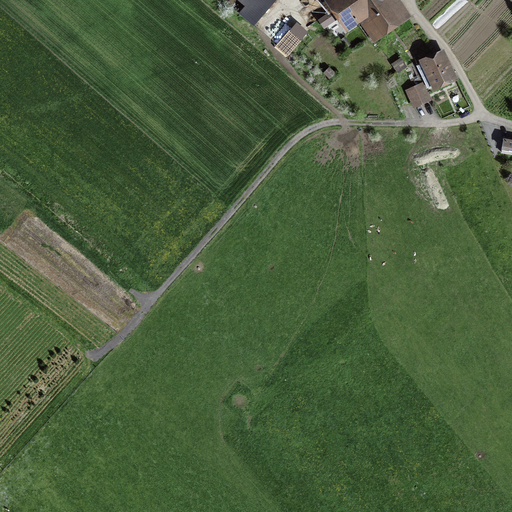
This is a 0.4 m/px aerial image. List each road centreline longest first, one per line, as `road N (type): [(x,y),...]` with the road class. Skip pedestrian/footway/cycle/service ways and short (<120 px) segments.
road 1 (track): [(129,337),(307,134),(341,123),(387,123)]
road 2 (residential): [(409,0),(454,59),(482,117)]
